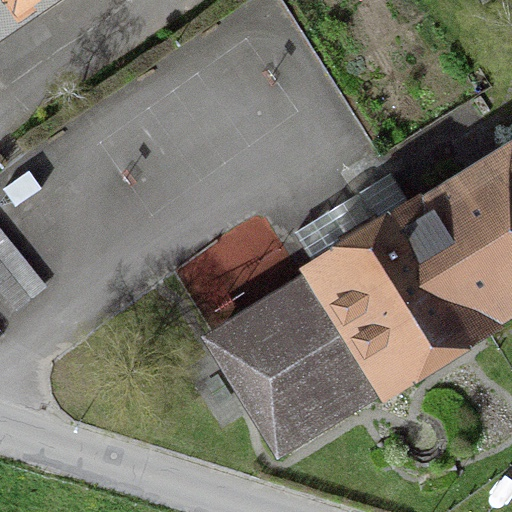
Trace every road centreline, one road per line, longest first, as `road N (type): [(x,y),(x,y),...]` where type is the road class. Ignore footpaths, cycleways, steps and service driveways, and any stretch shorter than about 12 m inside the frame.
road 1 (residential): [(0,429),(267,511)]
road 2 (residential): [(169,0),(0,116)]
